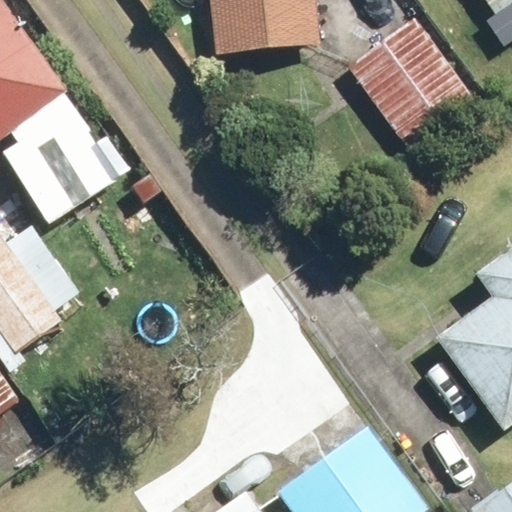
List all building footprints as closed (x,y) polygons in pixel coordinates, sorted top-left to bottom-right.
[(308,0),(214,0),(219,53),(312,46),(308,0)] [(0,139),(49,107),(0,33),(0,139)] [(415,33),(358,75),(405,138),(462,96),(415,33)] [(0,243),(0,316),(20,345),(55,319),(0,243)] [(511,270),(431,327),(503,427),(511,421),(511,270)] [(0,386),(0,419),(15,410),(0,386)] [(410,511),(353,446),(282,507),(286,511),(410,511)] [(511,511),(511,495),(488,511),(511,511)]
